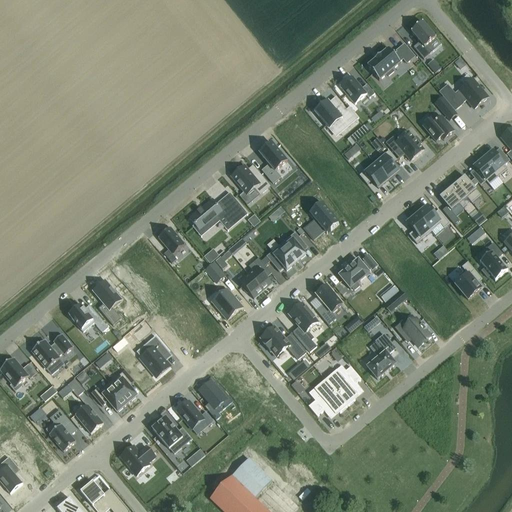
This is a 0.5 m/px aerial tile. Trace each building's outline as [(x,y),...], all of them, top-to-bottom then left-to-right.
[(422,23),(411,33),(419,43),(413,48),(423,60),(430,55),(425,49),(435,39),(422,23)] [(375,61),(367,68),(379,81),(387,75),(388,77),(394,72),(392,70),(400,64),(399,63),(403,59),(407,64),(414,58),(404,45),(396,52),(397,53),(393,56),(388,50),(380,57),(380,56),(375,61)] [(459,60),(455,64),(460,70),(465,66),(459,60)] [(433,62),(428,66),(435,74),(440,70),(433,62)] [(352,77),(339,87),(355,105),(362,99),(366,96),(369,99),(375,95),(367,85),(362,89),(352,77)] [(447,86),(439,93),(454,112),(463,105),(462,104),(466,101),(474,110),(488,99),(473,80),(455,95),(447,86)] [(323,106),(315,113),(320,119),(324,124),(325,126),(328,130),(341,119),(348,127),(357,120),(359,119),(349,108),(346,110),(336,98),(330,102),(328,100),(326,102),(327,102),(323,106)] [(442,98),(435,105),(449,122),(457,115),(442,98)] [(433,119),(423,127),(436,143),(441,138),(442,139),(444,141),(447,138),(454,133),(441,118),(436,122),(434,120),(433,119)] [(364,126),(358,132),(363,137),(369,132),(364,126)] [(511,129),(501,139),(511,151),(506,155),(511,161),(511,129)] [(396,135),(386,144),(398,158),(403,154),(405,156),(406,157),(410,162),(423,151),(419,146),(420,145),(421,144),(416,137),(414,138),(414,139),(408,132),(400,139),(396,135)] [(272,144),(259,154),(269,166),(262,171),(273,184),(280,178),(275,172),(287,162),(272,144)] [(388,152),(374,164),(388,181),(398,173),(391,165),(396,161),(388,152)] [(492,152),(483,160),(498,178),(507,170),(504,166),(508,163),(505,159),(501,163),(492,152)] [(483,160),(474,168),(482,178),(479,181),(482,185),(485,182),(489,185),(498,178),(483,160)] [(374,164),(359,176),(367,185),(371,182),(378,189),(388,181),(374,164)] [(244,166),(231,178),(244,193),(239,197),(244,203),(248,201),(245,197),(255,189),(260,196),(270,188),(254,169),(250,173),(244,166)] [(464,177),(456,184),(467,198),(471,204),(472,203),(481,196),(464,177)] [(456,184),(448,191),(459,205),(462,209),(463,208),(466,205),(463,202),(467,198),(456,184)] [(448,191),(439,198),(447,207),(442,211),(454,225),(459,221),(451,212),(459,205),(448,191)] [(195,216),(190,220),(192,222),(192,223),(195,226),(200,232),(202,234),(224,216),(230,224),(230,223),(232,226),(246,214),(230,194),(221,201),(222,202),(216,207),(212,202),(207,206),(204,208),(205,209),(202,211),(200,209),(196,213),(197,214),(195,215),(195,216)] [(311,225),(307,229),(316,239),(324,232),(326,235),(339,224),(322,205),(310,215),(316,222),(311,225)] [(427,207),(417,216),(431,233),(431,232),(435,237),(444,229),(449,225),(438,211),(433,215),(427,207)] [(417,216),(407,224),(413,232),(409,236),(416,245),(431,233),(417,216)] [(170,229),(158,239),(168,251),(163,255),(171,265),(176,260),(173,256),(185,246),(170,229)] [(295,234),(280,246),(296,264),(305,256),(303,253),(308,249),(295,234)] [(491,254),(480,263),(485,269),(482,271),(487,278),(491,276),(495,281),(507,272),(497,260),(502,255),(493,244),(487,249),(491,254)] [(280,246),(266,258),(279,273),(284,269),(286,272),(296,264),(280,246)] [(214,250),(205,258),(210,265),(219,257),(214,250)] [(339,276),(339,277),(349,289),(350,290),(351,289),(352,288),(354,291),(359,287),(357,284),(369,274),(368,272),(370,270),(371,270),(372,271),(377,267),(368,256),(363,261),(364,262),(363,263),(361,264),(358,260),(357,261),(339,276)] [(220,259),(215,263),(222,271),(227,267),(220,259)] [(251,274),(249,276),(262,292),(272,284),(266,278),(261,272),(266,268),(258,259),(253,264),(257,268),(251,274)] [(465,273),(453,283),(468,301),(481,290),(476,285),(482,280),(467,263),(462,268),(465,273)] [(214,265),(206,272),(216,284),(224,277),(214,265)] [(249,276),(239,283),(253,300),(262,292),(249,276)] [(106,282),(93,293),(104,305),(99,309),(113,327),(121,320),(112,309),(121,301),(106,282)] [(394,286),(389,290),(394,296),(398,292),(394,286)] [(327,287),(316,296),(323,305),(316,312),(328,326),(336,319),(334,317),(332,314),(342,306),(327,287)] [(227,290),(212,303),(227,322),(242,309),(236,302),(232,298),(233,298),(227,290)] [(402,293),(392,301),(397,307),(407,299),(402,293)] [(302,305),(289,316),(299,328),(293,334),(310,354),(316,348),(311,342),(314,340),(307,332),(318,323),(302,305)] [(80,306),(69,316),(75,323),(74,323),(77,326),(83,333),(94,324),(102,334),(108,329),(89,306),(84,310),(83,310),(80,306)] [(400,325),(394,329),(405,341),(409,337),(418,348),(425,343),(431,338),(425,331),(422,326),(421,327),(416,320),(409,325),(408,325),(403,329),(400,325)] [(275,328),(261,340),(263,342),(262,343),(270,352),(271,352),(276,358),(287,349),(297,361),(306,354),(290,336),(285,340),(275,328)] [(45,341),(31,353),(47,371),(47,370),(51,376),(58,370),(54,365),(60,360),(58,358),(63,354),(64,356),(73,349),(62,336),(53,343),(55,345),(51,348),(45,341)] [(385,353),(367,368),(377,380),(395,365),(389,357),(388,356),(389,354),(395,349),(384,336),(376,342),(385,353)] [(148,353),(140,359),(156,379),(170,367),(162,358),(168,353),(155,337),(143,348),(148,353)] [(332,352),(331,353),(332,355),(333,355),(338,361),(341,359),(343,357),(336,349),(332,352)] [(14,360),(0,370),(0,371),(4,376),(12,385),(10,387),(15,393),(16,393),(15,392),(22,386),(22,387),(23,387),(21,384),(28,378),(30,380),(36,375),(28,365),(22,370),(19,366),(14,360)] [(341,369),(326,382),(347,408),(355,401),(354,400),(356,398),(362,393),(355,386),(361,381),(350,368),(346,371),(344,373),(343,371),(341,369)] [(125,371),(109,384),(127,405),(137,397),(129,387),(135,383),(125,371)] [(206,385),(198,392),(209,404),(204,408),(218,424),(222,421),(220,418),(235,405),(220,387),(219,388),(214,382),(208,387),(206,385)] [(314,402),(308,407),(317,418),(321,414),(325,411),(331,419),(336,414),(339,413),(340,414),(347,408),(326,382),(310,394),(314,399),(316,401),(314,402)] [(97,389),(91,395),(102,408),(108,403),(117,414),(127,405),(109,384),(100,392),(97,389)] [(189,402),(177,412),(192,431),(193,430),(204,421),(208,426),(209,427),(214,422),(206,413),(201,417),(194,409),(189,402)] [(87,406),(75,416),(91,435),(103,425),(87,406)] [(49,435),(49,436),(64,453),(75,443),(70,437),(63,429),(70,424),(59,412),(50,419),(54,423),(58,428),(49,435)] [(166,419),(152,430),(169,450),(170,449),(174,455),(181,449),(177,444),(182,439),(186,444),(191,440),(192,440),(183,429),(182,430),(178,433),(166,419)] [(134,447),(120,458),(136,477),(150,466),(148,464),(155,459),(146,447),(139,453),(134,447)] [(200,451),(196,455),(200,460),(205,456),(200,451)] [(5,469),(0,472),(0,482),(10,495),(22,485),(12,473),(17,469),(9,459),(1,465),(5,469)] [(222,511),(268,511),(255,499),(272,481),(249,459),(238,471),(210,500),(222,511)] [(92,483),(80,493),(96,511),(105,504),(111,511),(127,511),(110,490),(103,495),(92,483)] [(58,511),(81,511),(70,498),(57,509),(58,511)]
